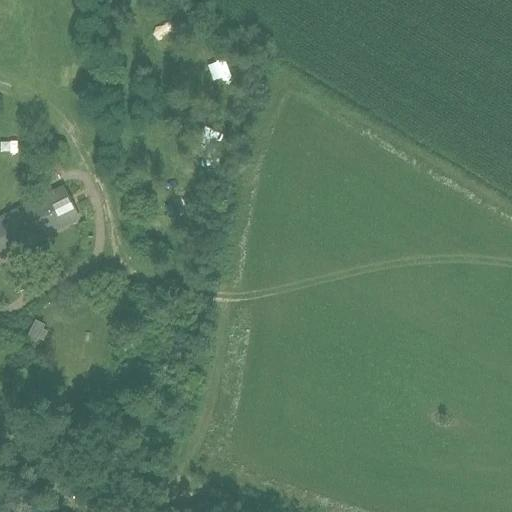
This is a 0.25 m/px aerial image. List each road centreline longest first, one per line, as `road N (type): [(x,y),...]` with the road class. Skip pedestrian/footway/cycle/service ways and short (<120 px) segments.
road 1 (track): [(0,80),(56,117),(92,173),(129,264),(221,297)]
road 2 (track): [(0,317),(83,271),(99,249),(92,190),(76,173),(66,177)]
